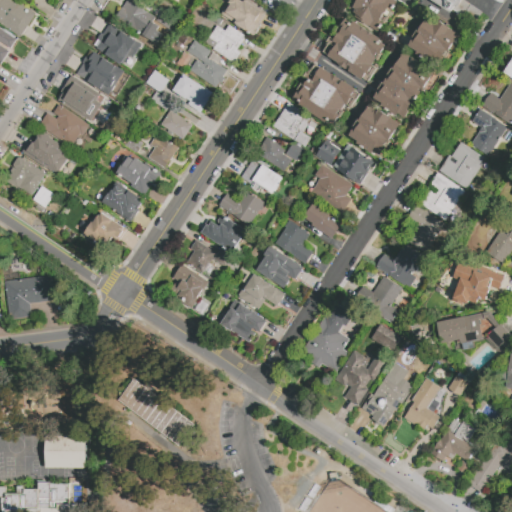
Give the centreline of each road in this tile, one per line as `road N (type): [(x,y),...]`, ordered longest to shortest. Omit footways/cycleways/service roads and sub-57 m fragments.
road 1 (residential): [(0,350),(81,340),(107,321),(315,0)]
road 2 (residential): [(511,8),(259,387)]
road 3 (residential): [(259,387),(447,511)]
road 4 (residential): [(123,294),(259,387)]
road 5 (residential): [(85,0),(0,128)]
road 6 (residential): [(0,208),(123,294)]
